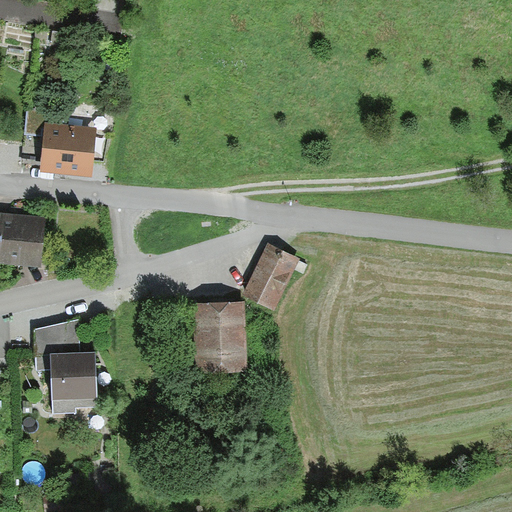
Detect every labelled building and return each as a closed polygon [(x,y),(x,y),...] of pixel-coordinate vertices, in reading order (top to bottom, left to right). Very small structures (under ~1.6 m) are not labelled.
[(69,111),(27,106),(22,157),(42,160),(41,172),(91,177),(97,128),(68,124),(69,111)] [(46,217),(0,212),(0,262),(41,267),(46,217)] [(300,259),(269,243),(243,294),(274,310),(300,259)] [(245,301),(194,303),(197,374),(248,373),(245,301)] [(36,370),(51,370),(50,353),(80,352),(79,319),(35,329),(36,370)] [(80,352),(50,353),(51,370),(53,413),(75,413),(75,408),(97,407),(95,352),(80,352)] [(87,469),(61,474),(64,491),(90,486),(87,469)]
